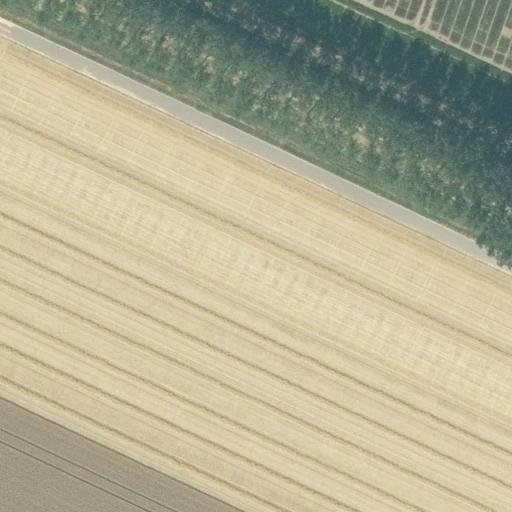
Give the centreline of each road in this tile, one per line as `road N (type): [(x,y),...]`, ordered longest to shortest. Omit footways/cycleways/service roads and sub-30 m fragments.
road 1 (unclassified): [(511,196),(94,0)]
road 2 (track): [(221,0),(511,136)]
